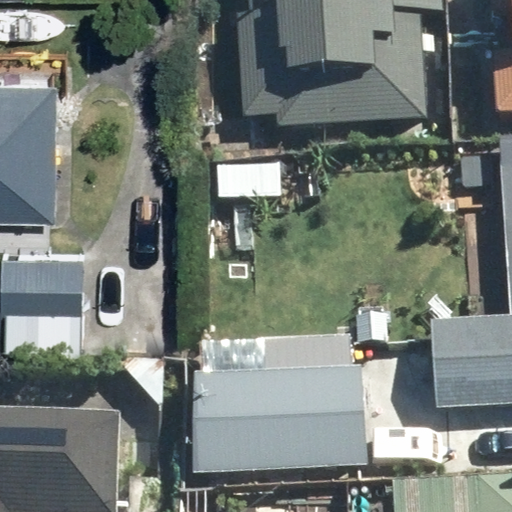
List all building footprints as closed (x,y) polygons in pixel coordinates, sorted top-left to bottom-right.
[(440,0),(250,0),(250,25),(246,25),(243,123),(426,129),(429,30),(403,30),(403,19),(440,20),(440,0)] [(511,0),(489,0),(489,23),(511,24),(511,62),(488,62),(486,121),(511,121),(511,0)] [(0,67),(0,213),(57,216),(62,70),(0,67)] [(240,251),(247,180),(215,177),(209,248),(240,251)] [(461,416),(511,412),(511,228),(500,229),(507,319),(454,323),(461,416)] [(0,325),(7,326),(8,309),(87,313),(89,255),(10,251),(8,297),(0,296),(0,325)] [(127,511),(129,424),(0,420),(0,511),(127,511)] [(215,511),(216,494),(186,493),(185,511),(215,511)] [(511,511),(511,493),(396,495),(396,511),(511,511)]
